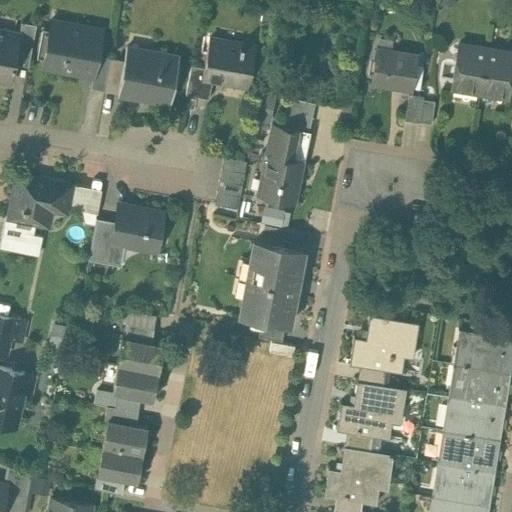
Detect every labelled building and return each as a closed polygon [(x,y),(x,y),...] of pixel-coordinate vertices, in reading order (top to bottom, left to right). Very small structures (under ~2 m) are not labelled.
[(102,29),(81,25),(80,31),(50,25),(51,19),(50,19),(41,65),(75,72),(75,70),(92,73),(92,75),(93,75),(97,54),(102,29)] [(36,24),(21,21),(19,33),(20,33),(14,63),(28,65),(36,24)] [(19,33),(0,29),(0,78),(11,80),(14,63),(20,33),(19,33)] [(236,42),(209,37),(203,67),(201,76),(212,78),(247,85),(254,46),(243,43),(237,41),(236,42)] [(486,47),(458,43),(451,86),(479,91),(486,47)] [(178,55),(126,46),(124,60),(117,93),(139,97),(139,95),(153,98),(153,100),(169,103),(178,55)] [(416,54),(376,47),(371,81),(411,88),(416,54)] [(511,63),(511,51),(486,47),(479,91),(507,95),(511,63)] [(110,57),(97,54),(93,75),(90,88),(104,90),(110,57)] [(124,60),(110,57),(104,90),(117,93),(124,60)] [(212,78),(201,76),(203,67),(190,64),(185,93),(208,98),(212,78)] [(423,95),(409,92),(404,119),(419,121),(422,98),(423,95)] [(314,101),(287,96),(282,123),(297,127),(297,128),(308,130),(314,101)] [(434,100),(422,98),(419,121),(430,123),(434,100)] [(282,123),(273,121),(258,193),(293,201),(302,159),(291,156),(297,128),(297,127),(282,123)] [(246,160),(223,156),(221,168),(243,172),(246,160)] [(243,172),(221,168),(219,180),(241,184),(243,172)] [(48,180),(16,174),(8,215),(8,216),(35,222),(44,224),(49,199),(66,202),(64,211),(66,211),(71,184),(48,179),(48,180)] [(241,184),(219,180),(216,191),(239,196),(241,184)] [(239,196),(216,191),(214,203),(237,208),(239,196)] [(162,208),(119,200),(115,218),(111,237),(113,238),(155,246),(162,208)] [(287,224),(291,210),(269,204),(265,217),(287,224)] [(35,222),(8,216),(8,215),(5,215),(0,241),(0,244),(38,253),(42,235),(33,234),(35,222)] [(115,218),(96,217),(88,259),(108,262),(113,238),(111,237),(115,218)] [(303,232),(276,226),(274,238),(300,244),(303,232)] [(303,249),(253,240),(239,313),(289,323),(295,291),(294,291),(296,281),(297,281),(303,249)] [(155,323),(157,313),(130,307),(128,318),(155,323)] [(14,317),(0,313),(0,352),(6,354),(10,333),(14,317)] [(418,321),(369,313),(365,337),(353,335),(349,362),(359,364),(385,368),(401,371),(405,346),(414,348),(418,321)] [(26,319),(14,317),(10,333),(22,335),(26,319)] [(153,328),(127,322),(124,336),(150,342),(153,328)] [(283,327),(260,323),(258,335),(281,340),(283,327)] [(511,357),(511,336),(458,328),(458,329),(464,330),(459,361),(453,361),(453,362),(510,371),(511,357)] [(124,336),(122,336),(117,363),(157,371),(162,344),(150,342),(124,336)] [(510,371),(453,362),(452,363),(458,364),(453,395),(447,394),(447,395),(504,404),(510,371)] [(157,371),(117,363),(112,391),(116,392),(140,397),(152,399),(157,371)] [(385,368),(359,364),(356,380),(382,384),(382,383),(385,368)] [(35,374),(0,366),(0,413),(16,418),(17,418),(23,391),(31,392),(35,374)] [(382,384),(356,380),(352,403),(341,401),(336,428),(346,430),(372,434),(388,436),(392,412),(401,413),(405,387),(382,383),(382,384)] [(140,397),(116,392),(114,406),(138,410),(140,397)] [(504,404),(447,395),(447,396),(453,397),(448,428),(442,427),(442,428),(499,438),(504,404)] [(138,410),(114,406),(111,419),(135,424),(138,410)] [(16,418),(0,413),(0,421),(15,424),(16,418)] [(111,419),(107,419),(102,446),(141,453),(147,426),(135,424),(111,419)] [(499,438),(442,428),(442,430),(447,430),(443,461),(437,460),(436,462),(494,471),(499,438)] [(372,434),(346,430),(344,445),(370,450),(370,449),(372,434)] [(370,450),(344,445),(340,469),(328,467),(323,494),(336,496),(361,500),(375,502),(379,478),(388,479),(392,453),(370,449),(370,450)] [(141,453),(102,446),(96,473),(124,479),(136,481),(141,453)] [(494,471),(436,462),(436,463),(442,464),(437,495),(431,494),(431,495),(488,504),(494,471)] [(23,511),(32,471),(9,466),(6,482),(7,482),(0,511),(23,511)] [(124,479),(96,473),(94,487),(121,493),(124,479)] [(486,511),(488,504),(431,495),(431,496),(437,497),(434,511),(486,511)] [(90,511),(92,503),(50,496),(47,511),(90,511)] [(359,511),(361,500),(336,496),(333,511),(334,511),(359,511)]
